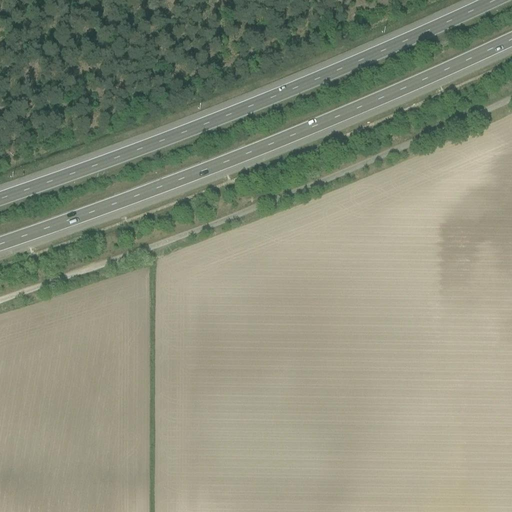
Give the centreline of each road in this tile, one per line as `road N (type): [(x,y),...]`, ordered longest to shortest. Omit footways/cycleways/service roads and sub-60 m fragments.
road 1 (trunk): [(0,245),(306,130),(511,40)]
road 2 (unclassified): [(0,301),(242,213),(511,100)]
road 3 (trunk): [(494,0),(156,143),(0,199)]
